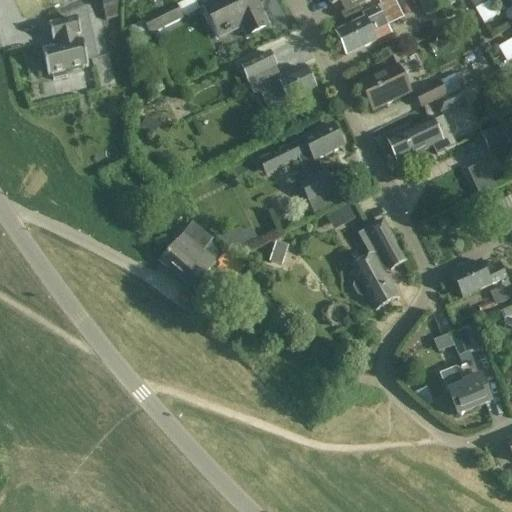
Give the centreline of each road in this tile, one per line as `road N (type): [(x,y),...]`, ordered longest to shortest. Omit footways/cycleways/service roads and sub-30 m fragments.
road 1 (residential): [(511,428),(451,440),(389,389),(388,348),(424,299),(428,273),(296,0)]
road 2 (unclassified): [(249,511),(106,355),(0,209)]
